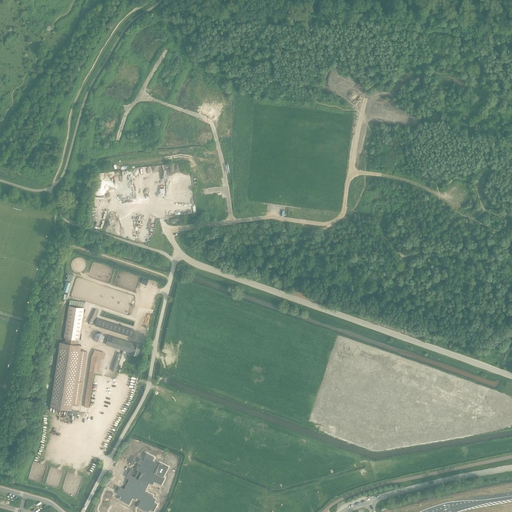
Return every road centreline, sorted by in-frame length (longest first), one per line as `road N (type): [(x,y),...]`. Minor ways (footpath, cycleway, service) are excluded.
road 1 (unclassified): [(511,376),(180,255)]
road 2 (unclassified): [(84,511),(147,390),(180,255)]
road 3 (unknown): [(0,166),(46,188),(53,184),(82,84),(117,25),(149,0)]
road 4 (unknown): [(171,278),(64,243),(46,188)]
road 5 (unclassified): [(367,501),(511,468)]
